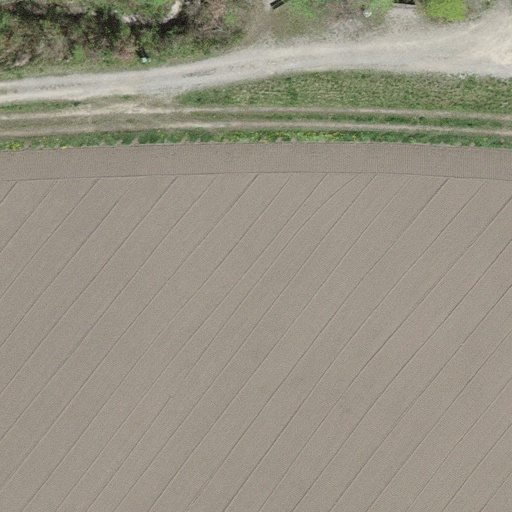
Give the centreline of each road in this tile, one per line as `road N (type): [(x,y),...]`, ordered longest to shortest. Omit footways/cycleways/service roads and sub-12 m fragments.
road 1 (track): [(511,69),(313,56),(0,99)]
road 2 (track): [(0,122),(186,116),(511,125)]
